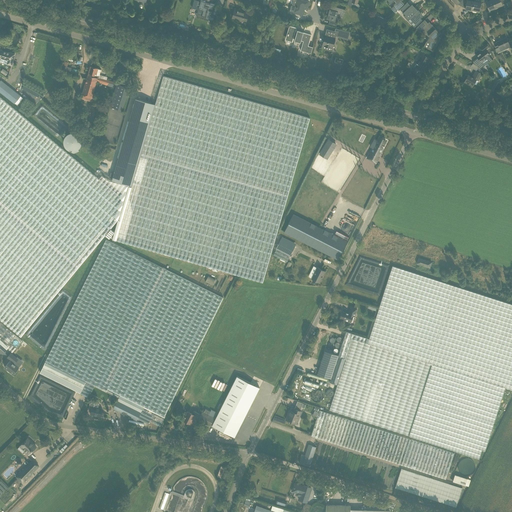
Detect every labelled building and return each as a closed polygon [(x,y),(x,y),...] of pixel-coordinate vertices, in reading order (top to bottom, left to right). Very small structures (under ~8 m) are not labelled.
[(195,0),(194,0),(192,8),(198,10),(203,12),(201,16),(210,18),(210,20),(213,21),(215,14),(212,13),(213,9),(214,5),(205,2),(205,1),(201,0),(200,0),(200,2),(199,2),(199,1),(195,0)] [(294,0),(297,0),(295,6),(292,5),(291,5),(289,11),(293,12),(297,13),(302,15),(304,6),(307,7),(309,1),(308,1),(308,0),(294,0)] [(383,0),(385,1),(385,0),(388,0),(391,2),(392,0),(393,0),(396,2),(393,5),(398,9),(404,4),(400,1),(400,0),(383,0)] [(464,0),(462,4),(465,6),(465,8),(473,10),(474,1),(474,0),(464,0)] [(482,0),(483,3),(484,9),(488,8),(489,10),(496,7),(492,0),(482,0)] [(480,9),(484,9),(483,3),(481,3),(474,1),(473,10),(479,11),(480,9)] [(410,5),(403,13),(405,15),(404,17),(406,19),(409,18),(416,25),(421,20),(420,18),(422,16),(421,16),(422,15),(421,14),(419,11),(412,4),(410,5)] [(337,13),(340,14),(339,15),(343,16),(345,10),(335,7),(331,5),(327,19),(332,20),(335,21),(337,14),(337,13)] [(246,22),(247,18),(248,13),(241,11),(241,10),(234,8),(232,18),(246,22)] [(380,17),(376,23),(382,26),(386,22),(389,20),(387,19),(387,18),(386,18),(385,18),(384,17),(383,18),(380,17)] [(430,36),(427,42),(430,43),(427,48),(433,51),(440,38),(438,36),(440,34),(437,31),(429,22),(428,23),(422,28),(430,36)] [(296,27),(290,26),(286,39),(292,41),(293,38),(295,39),(294,41),(300,42),(301,41),(303,41),(302,47),(301,47),(300,50),(306,52),(307,49),(311,35),(303,32),(297,30),(297,31),(295,30),(296,27)] [(348,40),(350,33),(336,29),(335,32),(332,31),(327,29),(322,45),(327,46),(332,48),(335,36),(348,40)] [(511,47),(511,46),(511,41),(511,40),(508,42),(506,37),(496,42),(493,43),(495,48),(497,51),(511,45),(511,47)] [(478,57),(472,61),(473,62),(473,63),(481,68),(484,65),(489,61),(494,57),(492,53),(491,51),(490,49),(491,48),(487,43),(480,49),(481,51),(476,55),(478,57)] [(0,49),(0,61),(7,64),(11,65),(15,54),(10,52),(10,53),(3,51),(3,50),(0,49)] [(425,53),(421,51),(419,54),(421,56),(417,63),(415,62),(415,63),(416,63),(412,70),(413,71),(413,72),(414,72),(418,74),(420,71),(422,71),(427,62),(428,62),(430,59),(423,55),(425,53)] [(506,62),(501,54),(498,56),(502,64),(506,62)] [(90,66),(81,99),(91,101),(95,103),(96,97),(92,96),(96,82),(108,85),(112,87),(114,82),(109,81),(106,80),(107,78),(104,77),(96,75),(98,68),(90,66)] [(472,77),(468,75),(464,82),(468,84),(472,86),(476,78),(477,77),(479,78),(481,74),(483,71),(478,68),(476,71),(472,76),(472,77)] [(154,103),(136,98),(112,180),(109,180),(102,175),(99,178),(0,96),(0,320),(21,339),(117,220),(112,239),(262,282),(309,118),(163,75),(154,103)] [(19,94),(17,93),(1,80),(0,81),(0,92),(14,104),(21,96),(19,94)] [(121,112),(128,90),(117,87),(110,109),(121,112)] [(43,99),(40,92),(32,95),(35,102),(43,99)] [(70,154),(79,150),(77,147),(81,146),(75,130),(63,135),(70,154)] [(338,136),(335,141),(357,153),(360,147),(338,136)] [(367,158),(371,160),(376,162),(383,148),(382,147),(385,140),(380,137),(378,141),(376,140),(367,158)] [(336,144),(329,140),(322,151),(328,155),(331,152),(334,148),(333,147),(336,144)] [(87,145),(81,152),(95,165),(101,158),(87,145)] [(355,206),(348,219),(355,222),(362,209),(355,206)] [(346,241),(293,214),(284,232),(337,259),(346,241)] [(106,239),(40,373),(81,393),(88,397),(90,394),(94,385),(119,398),(114,409),(137,420),(138,419),(148,424),(149,421),(160,426),(162,422),(164,417),(223,299),(167,270),(106,239)] [(281,239),(273,255),(287,262),(295,246),(281,239)] [(418,258),(416,263),(427,267),(429,261),(418,258)] [(346,331),(338,355),(325,351),(317,374),(331,378),(330,382),(337,384),(329,410),(479,458),(482,449),(485,450),(505,387),(511,389),(511,303),(392,265),(369,339),(346,331)] [(313,266),(308,277),(311,278),(313,279),(319,282),(325,271),(319,268),(317,267),(316,267),(313,266)] [(208,276),(205,282),(213,285),(215,279),(208,276)] [(355,315),(357,309),(350,307),(348,313),(342,311),(340,318),(344,319),(343,320),(348,321),(349,319),(352,319),(353,315),(355,315)] [(0,322),(0,348),(4,352),(11,344),(16,348),(22,341),(0,322)] [(10,361),(5,367),(10,371),(13,374),(18,368),(20,365),(16,362),(18,359),(17,358),(11,353),(7,357),(12,360),(11,362),(10,361)] [(237,376),(212,426),(234,437),(259,387),(250,383),(237,376)] [(323,399),(323,397),(323,396),(322,395),(321,394),(320,393),(319,393),(317,392),(315,392),(314,393),(313,394),(312,394),(311,395),(311,396),(311,397),(310,399),(311,400),(311,401),(312,402),(312,403),(313,404),(314,404),(315,405),(316,405),(318,405),(319,405),(320,404),(321,403),(322,402),(323,401),(323,400),(323,399)] [(102,408),(98,408),(99,402),(90,400),(89,405),(88,410),(91,411),(90,414),(91,414),(97,415),(97,416),(101,416),(102,408)] [(294,408),(292,411),(290,410),(289,415),(288,414),(286,419),(295,423),(298,416),(299,416),(301,411),(300,411),(303,403),(297,401),(294,408)] [(210,426),(217,412),(211,409),(210,411),(205,409),(204,412),(202,411),(200,414),(194,411),(192,413),(187,411),(183,420),(190,423),(193,419),(195,417),(198,419),(198,420),(210,426)] [(311,436),(403,465),(446,479),(454,453),(411,440),(319,410),(311,436)] [(20,446),(18,447),(23,452),(24,450),(28,454),(33,450),(36,446),(27,438),(24,441),(20,446)] [(298,454),(301,442),(295,440),(295,443),(291,442),(288,453),(286,453),(285,456),(292,458),(293,453),(298,454)] [(309,467),(310,464),(316,447),(308,444),(302,464),(309,467)] [(476,467),(476,465),(475,463),(475,462),(474,461),(472,459),(471,458),(469,458),(467,458),(465,458),(464,458),(462,459),(461,460),(460,461),(459,463),(458,464),(458,466),(458,468),(458,470),(459,472),(460,473),(461,474),(463,475),(464,476),(466,476),(468,476),(470,475),(472,475),(473,474),(474,472),(475,471),(476,469),(476,467)] [(32,460),(16,477),(22,483),(39,466),(32,460)] [(221,465),(217,476),(221,478),(225,467),(221,465)] [(401,468),(395,487),(456,507),(462,488),(401,468)] [(455,474),(453,481),(469,486),(471,479),(455,474)] [(306,502),(309,492),(311,488),(303,485),(303,486),(295,483),(293,488),(292,491),(295,492),(297,492),(296,495),(300,496),(299,500),(306,502)]
